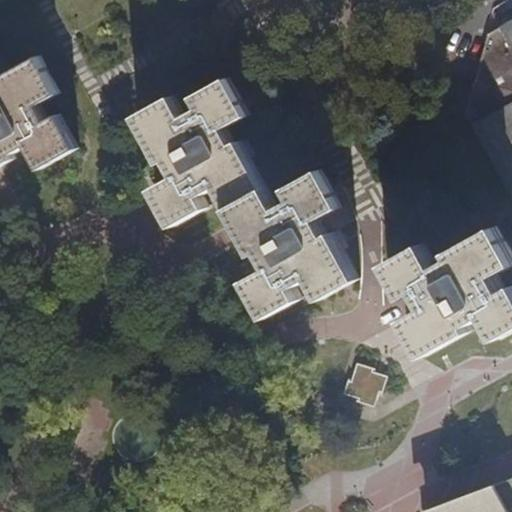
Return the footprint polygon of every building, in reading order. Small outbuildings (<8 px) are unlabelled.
[(511,28),(493,40),(483,71),(511,80),(511,28)] [(0,174),(4,173),(21,163),(18,157),(33,149),(46,171),(82,152),(65,119),(55,125),(45,107),(65,97),(44,62),(15,77),(0,84),(0,90),(1,92),(0,92),(0,174)] [(511,80),(483,71),(479,85),(511,96),(511,80)] [(178,101),(141,122),(166,168),(170,165),(180,182),(159,194),(177,230),(210,213),(205,200),(223,191),(238,221),(248,239),(258,260),(265,257),(273,273),(250,286),(271,322),(304,303),(299,292),(313,283),(326,303),(363,283),(337,237),(331,240),(322,225),(347,213),(326,174),(293,193),(299,204),(282,213),(251,158),(244,146),(239,149),(230,132),(252,119),(233,84),(199,102),(206,113),(190,122),(178,101)] [(478,88),(468,119),(511,196),(511,96),(479,85),(478,88)] [(501,342),(511,336),(511,292),(508,294),(500,278),(511,271),(511,255),(500,233),(474,247),(452,258),(456,263),(439,271),(428,251),(392,270),(411,302),(420,297),(429,313),(408,325),(428,359),(474,335),(471,329),(489,321),(501,342)] [(511,339),(511,336),(501,342),(503,345),(511,339)] [(358,408),(373,413),(375,412),(380,401),(383,402),(386,394),(391,382),(384,380),(377,377),(378,373),(359,367),(353,385),(351,384),(345,399),(359,404),(358,408)] [(511,511),(511,485),(504,488),(463,502),(435,511),(434,511),(511,511)]
